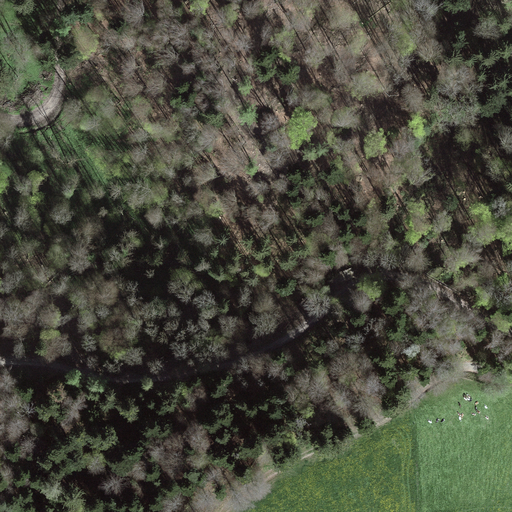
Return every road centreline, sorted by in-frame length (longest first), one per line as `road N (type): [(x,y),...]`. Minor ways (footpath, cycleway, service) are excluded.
road 1 (track): [(0,365),(167,382),(247,361),(374,277),(423,283),(511,334)]
road 2 (track): [(511,374),(446,373),(384,417),(272,472),(224,511)]
road 3 (track): [(0,116),(37,116),(52,103),(61,0)]
